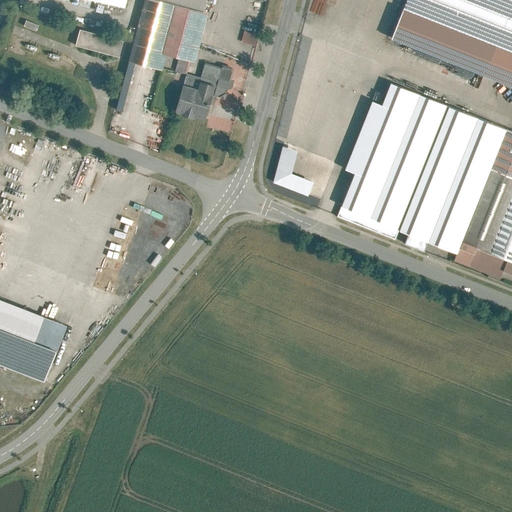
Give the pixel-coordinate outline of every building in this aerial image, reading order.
[(203,11),(162,0),(144,0),(129,60),(162,69),(167,53),(179,56),(190,59),(203,11)] [(162,0),(203,11),(206,0),(162,0)] [(511,0),(405,0),(390,38),(511,86),(511,0)] [(75,28),(70,45),(115,56),(120,40),(75,28)] [(239,41),(254,45),(257,33),(242,29),(239,41)] [(186,74),(190,59),(179,56),(175,71),(186,74)] [(233,73),(233,69),(226,66),(224,66),(222,69),(205,64),(201,77),(187,73),(176,110),(205,119),(210,104),(212,104),(215,95),(214,94),(216,88),(227,91),(228,88),(231,89),(233,82),(231,81),(233,73)] [(341,207),(398,230),(448,105),(391,82),(382,103),(355,171),(341,207)] [(345,168),(355,171),(382,103),(372,100),(345,168)] [(461,241),(506,128),(448,105),(398,230),(407,233),(427,241),(456,253),(461,241)] [(511,130),(506,128),(461,241),(511,261),(511,130)] [(295,149),(284,147),(275,181),(307,193),(312,182),(289,173),(295,149)] [(398,230),(341,207),(337,216),(394,239),(398,230)] [(427,241),(407,233),(403,243),(423,251),(427,241)] [(511,261),(461,241),(456,253),(453,260),(500,278),(503,270),(511,273),(511,261)] [(0,299),(0,362),(44,380),(56,349),(32,340),(42,315),(0,299)] [(65,325),(42,315),(32,340),(56,349),(65,325)]
